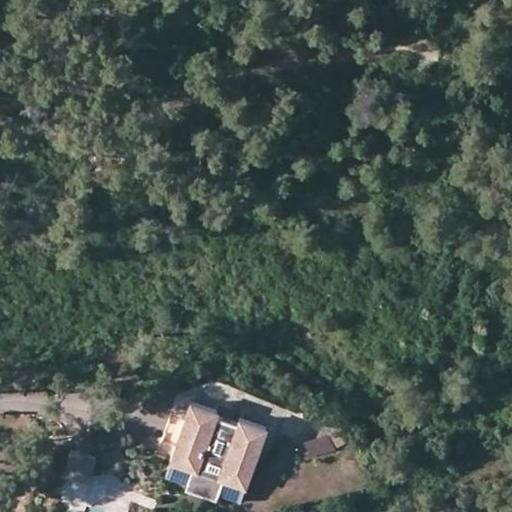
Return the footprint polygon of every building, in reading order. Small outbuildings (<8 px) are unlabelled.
[(167,457),(189,465),(218,476),(240,484),(262,425),(236,415),(234,420),(212,412),(214,407),(189,398),(183,415),(173,441),(167,457)] [(183,415),(169,410),(160,436),(173,441),(183,415)] [(303,438),(308,455),(331,449),(327,432),(303,438)] [(83,479),(91,456),(68,448),(60,471),(83,479)] [(189,465),(182,484),(211,494),(218,476),(189,465)]
